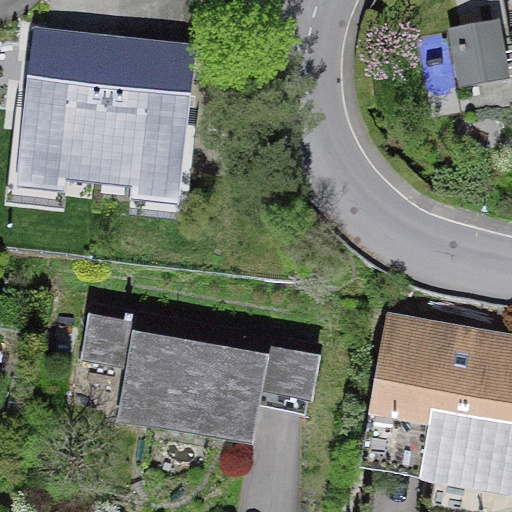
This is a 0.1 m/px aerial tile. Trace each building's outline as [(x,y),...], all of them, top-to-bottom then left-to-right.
[(444,31),(457,89),(511,77),(511,60),(503,18),(444,31)] [(100,191),(113,55),(37,48),(23,183),(100,191)] [(113,55),(100,191),(187,200),(201,64),(113,55)] [(0,407),(16,317),(0,314),(0,407)] [(277,342),(138,322),(120,441),(259,461),(277,342)] [(511,342),(389,323),(370,441),(511,462),(511,342)]
